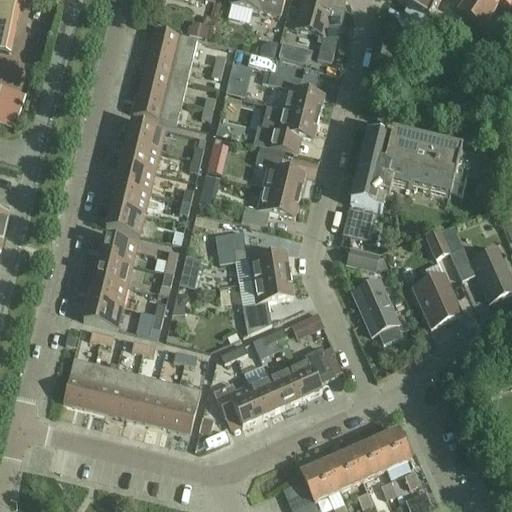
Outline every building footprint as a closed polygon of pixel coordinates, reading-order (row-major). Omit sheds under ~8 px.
[(0,0),(0,54),(9,56),(21,0),(0,0)] [(230,0),(228,9),(231,10),(246,13),(259,17),(259,15),(279,20),(284,0),(230,0)] [(330,69),(339,34),(325,30),(333,1),(327,0),(303,0),(294,33),(322,41),(316,65),(330,69)] [(392,0),(407,10),(404,15),(421,27),(424,21),(427,23),(442,0),(392,0)] [(511,0),(466,0),(463,5),(461,6),(462,7),(458,13),(458,12),(456,15),(458,17),(459,16),(480,29),(479,30),(481,31),(483,29),(482,29),(486,23),(487,23),(488,22),(487,21),(491,15),(492,16),(493,14),(492,13),(497,6),(511,15),(511,0)] [(186,31),(184,39),(204,44),(207,31),(190,27),(189,32),(186,31)] [(152,34),(147,56),(190,66),(196,44),(152,34)] [(259,51),(257,60),(274,65),(279,48),(268,46),(259,51)] [(277,63),(287,65),(290,51),(281,49),(277,63)] [(147,56),(142,76),(185,87),(190,66),(147,56)] [(215,60),(213,71),(222,74),(225,63),(215,60)] [(231,70),(224,99),(242,103),(249,75),(231,70)] [(219,85),(222,74),(213,71),(210,83),(219,85)] [(142,76),(137,97),(180,108),(185,87),(142,76)] [(264,76),(261,88),(267,89),(286,94),(281,115),(317,124),(323,102),(298,96),(301,85),(270,77),(264,76)] [(1,91),(0,93),(0,126),(14,131),(26,100),(1,91)] [(175,130),(180,108),(137,97),(131,119),(175,130)] [(205,102),(202,114),(212,116),(214,105),(205,102)] [(257,132),(252,150),(283,157),(287,140),(312,146),(317,124),(281,115),(266,112),(261,133),(257,132)] [(209,127),(212,116),(202,114),(200,125),(209,127)] [(130,127),(124,149),(159,157),(164,135),(130,127)] [(215,134),(214,138),(216,141),(221,142),(228,138),(223,130),(215,134)] [(389,204),(393,189),(393,188),(380,185),(390,146),(376,143),(378,137),(368,134),(349,209),(352,210),(352,209),(379,216),(379,217),(381,218),(385,203),(389,204)] [(393,188),(393,189),(407,192),(407,193),(410,194),(410,192),(449,202),(460,159),(461,159),(461,157),(460,157),(460,156),(459,156),(459,157),(452,155),(452,154),(450,154),(444,153),(444,152),(441,151),(441,152),(435,150),(433,150),(426,148),(424,147),(424,148),(418,146),(417,145),(416,146),(410,144),(408,143),(407,144),(401,142),(401,141),(390,138),(390,140),(378,137),(376,143),(390,146),(380,185),(393,188)] [(124,149),(119,170),(153,178),(159,157),(124,149)] [(194,152),(191,164),(199,166),(202,155),(194,152)] [(267,172),(262,194),(298,203),(304,181),(279,175),(282,163),(257,157),(254,169),(267,172)] [(223,167),(208,163),(205,177),(220,181),(223,167)] [(196,179),(199,166),(191,164),(188,177),(196,179)] [(484,167),(477,195),(494,199),(501,171),(484,167)] [(119,170),(114,191),(148,199),(153,178),(119,170)] [(204,180),(200,197),(214,200),(218,183),(204,180)] [(114,191),(109,212),(143,220),(148,199),(114,191)] [(183,194),(181,206),(189,208),(192,197),(183,194)] [(293,224),(298,203),(262,194),(256,215),(243,212),(240,224),(265,230),(268,218),(293,224)] [(186,221),(189,208),(181,206),(178,219),(186,221)] [(138,242),(143,220),(109,212),(104,233),(138,242)] [(0,255),(9,216),(0,213),(0,255)] [(348,214),(345,229),(371,235),(375,220),(348,214)] [(511,224),(503,229),(511,249),(511,224)] [(345,229),(342,241),(353,244),(362,246),(368,247),(371,235),(345,229)] [(434,265),(448,259),(438,237),(425,243),(434,265)] [(180,251),(182,239),(174,238),(172,249),(180,251)] [(102,241),(97,263),(131,271),(134,259),(155,263),(157,254),(136,249),(102,241)] [(191,241),(188,253),(200,256),(203,244),(191,241)] [(257,252),(255,252),(253,241),(231,244),(239,289),(251,288),(288,282),(284,260),(259,264),(257,252)] [(353,244),(351,253),(359,255),(362,246),(353,244)] [(488,309),(511,298),(511,292),(496,257),(471,268),(464,252),(448,259),(461,287),(475,280),(488,309)] [(350,255),(346,271),(373,278),(377,262),(350,255)] [(166,267),(163,279),(171,281),(177,259),(168,256),(166,267)] [(97,263),(91,284),(126,292),(131,271),(97,263)] [(181,277),(177,292),(192,295),(195,281),(181,277)] [(168,293),(171,281),(163,279),(160,291),(168,293)] [(430,335),(461,321),(442,280),(411,294),(430,335)] [(291,304),(288,282),(251,288),(254,309),(241,311),(246,341),(270,330),(266,308),(291,304)] [(91,284),(86,305),(121,313),(126,292),(91,284)] [(378,287),(351,299),(370,343),(379,339),(383,350),(401,342),(396,331),(398,331),(378,287)] [(175,299),(172,311),(184,311),(188,306),(189,300),(175,299)] [(115,335),(121,313),(86,305),(81,326),(115,335)] [(156,309),(153,321),(161,323),(164,311),(156,309)] [(315,319),(303,324),(310,338),(322,333),(315,319)] [(158,335),(161,323),(153,321),(150,333),(158,335)] [(270,339),(274,347),(285,342),(282,334),(270,339)] [(88,346),(99,349),(101,340),(90,337),(88,346)] [(262,352),(274,347),(270,339),(259,344),(262,352)] [(101,340),(99,349),(110,352),(112,342),(101,340)] [(130,357),(141,359),(143,350),(132,347),(130,357)] [(143,350),(141,359),(152,362),(154,353),(143,350)] [(231,357),(234,365),(246,360),(242,351),(231,357)] [(286,374),(300,407),(321,398),(317,390),(333,383),(321,355),(304,362),(305,366),(286,374)] [(223,370),(234,365),(231,357),(219,362),(223,370)] [(172,367),(183,370),(185,361),(174,358),(172,367)] [(185,361),(183,370),(194,372),(196,363),(185,361)] [(61,408),(83,414),(93,370),(72,365),(61,408)] [(93,370),(83,414),(104,419),(114,375),(93,370)] [(266,383),(281,415),(300,407),(286,374),(266,383)] [(114,375),(104,419),(125,424),(135,380),(114,375)] [(135,380),(125,424),(146,429),(156,386),(135,380)] [(246,392),(261,424),(281,415),(266,383),(246,392)] [(156,386),(146,429),(167,434),(177,391),(156,386)] [(240,433),(261,424),(246,392),(234,398),(231,390),(212,399),(223,424),(234,419),(240,433)] [(177,391),(167,434),(188,440),(199,396),(177,391)] [(201,423),(197,439),(208,441),(212,426),(201,423)] [(372,446),(386,477),(409,466),(396,436),(372,446)] [(348,457),(362,487),(386,477),(372,446),(348,457)] [(325,467),(338,498),(362,487),(348,457),(325,467)] [(305,487),(310,498),(314,508),(338,498),(325,467),(299,478),(303,488),(305,487)] [(409,494),(419,489),(414,477),(404,481),(409,494)] [(396,500),(390,486),(380,491),(386,505),(396,500)] [(283,496),(288,508),(310,498),(305,487),(303,488),(283,496)] [(368,511),(372,510),(366,497),(357,501),(361,511),(368,511)] [(288,508),(290,511),(309,511),(315,509),(314,508),(310,498),(288,508)] [(423,511),(429,510),(423,498),(405,506),(407,511),(423,511)]
